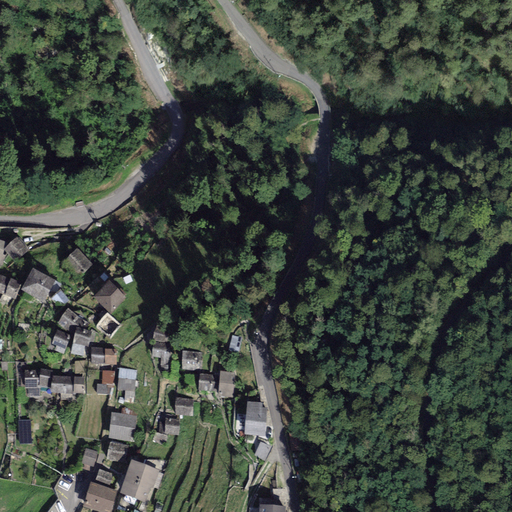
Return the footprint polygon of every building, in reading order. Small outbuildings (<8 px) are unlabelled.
[(28,251),(17,239),(5,250),(15,262),(28,251)] [(93,264),(77,249),(64,263),(80,278),(93,264)] [(56,283),(32,270),(21,292),(45,305),(56,283)] [(21,284),(0,277),(0,295),(15,301),(21,284)] [(126,299),(109,283),(94,299),(111,315),(126,299)] [(60,292),(51,300),(59,309),(68,302),(60,292)] [(81,321),(67,311),(58,324),(71,334),(81,321)] [(121,325),(107,314),(96,329),(110,340),(121,325)] [(171,332),(157,327),(154,339),(168,343),(171,332)] [(92,332),(77,329),(74,345),(89,348),(92,332)] [(71,337),(57,332),(52,345),(65,350),(71,337)] [(231,352),(240,353),(243,339),(234,338),(231,352)] [(173,346),(152,345),(152,359),(161,359),(160,365),(172,366),(173,346)] [(102,350),(92,350),(91,365),(117,366),(117,350),(102,350)] [(202,353),(182,353),(182,372),(202,371),(202,353)] [(115,383),(116,370),(104,370),(103,383),(115,383)] [(136,371),(119,370),(118,391),(135,392),(136,371)] [(38,371),(24,372),(26,389),(39,388),(50,388),(52,372),(38,371)] [(234,377),(199,375),(199,394),(234,395),(234,377)] [(83,378),(52,377),(52,394),(83,394),(83,378)] [(192,399),(175,399),(175,416),(192,416),(192,399)] [(262,405),(247,404),(245,437),(266,438),(267,409),(262,409),(262,405)] [(138,417),(112,414),(109,440),(135,443),(138,417)] [(33,443),(32,419),(20,420),(21,443),(33,443)] [(179,420),(165,420),(164,434),(178,434),(179,420)] [(292,451),(305,450),(304,432),(291,433),(292,451)] [(166,437),(156,434),(153,442),(166,446),(166,437)] [(128,447),(110,443),(107,460),(125,464),(128,447)] [(98,453),(85,450),(82,465),(94,468),(98,453)] [(158,472),(133,463),(120,496),(146,506),(158,472)] [(99,471),(96,482),(109,485),(112,475),(99,471)] [(90,484),(83,507),(99,511),(110,511),(117,492),(90,484)] [(279,511),(280,500),(259,499),(258,511),(279,511)]
